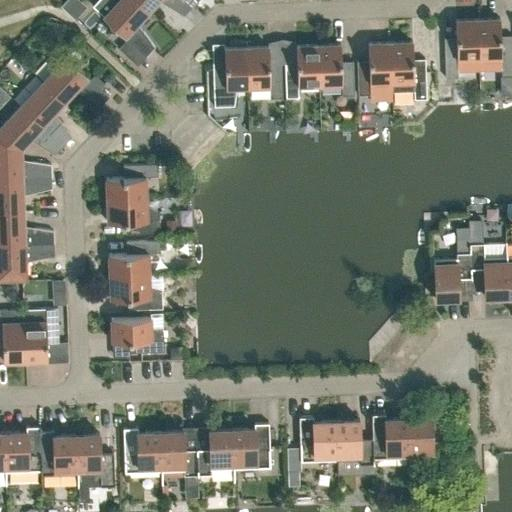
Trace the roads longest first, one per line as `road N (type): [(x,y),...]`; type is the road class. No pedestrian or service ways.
road 1 (residential): [(79,394),(71,188),(75,165),(94,142),(222,13),(393,9),(416,0)]
road 2 (residential): [(79,394),(413,382),(464,327),(511,325)]
